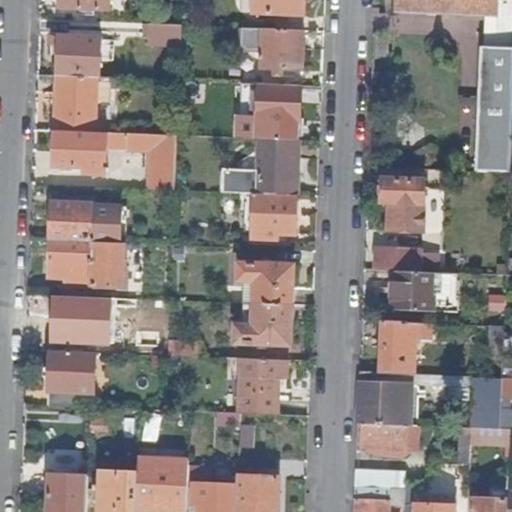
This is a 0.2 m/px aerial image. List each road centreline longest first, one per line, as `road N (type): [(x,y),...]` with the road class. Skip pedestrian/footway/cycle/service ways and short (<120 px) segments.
road 1 (residential): [(328,511),(349,0)]
road 2 (residential): [(0,447),(17,0)]
